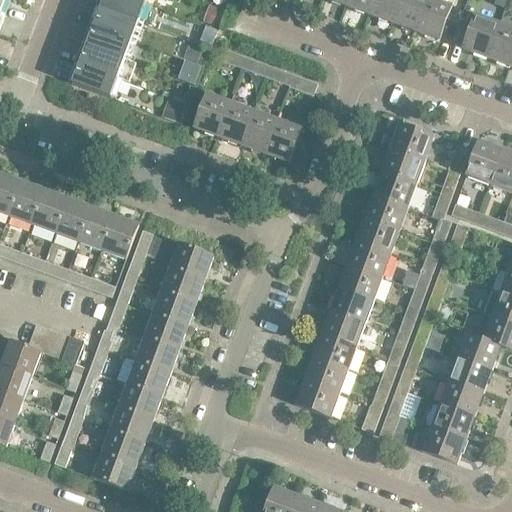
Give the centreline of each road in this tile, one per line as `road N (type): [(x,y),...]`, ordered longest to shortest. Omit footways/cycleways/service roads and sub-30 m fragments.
road 1 (residential): [(266,249),(51,164),(17,115)]
road 2 (residential): [(211,420),(462,511)]
road 3 (residential): [(266,249),(312,209),(366,65)]
road 4 (residential): [(211,420),(266,249)]
road 5 (residential): [(511,118),(366,65)]
road 6 (residential): [(366,65),(238,16)]
road 7 (residential): [(17,115),(58,0)]
